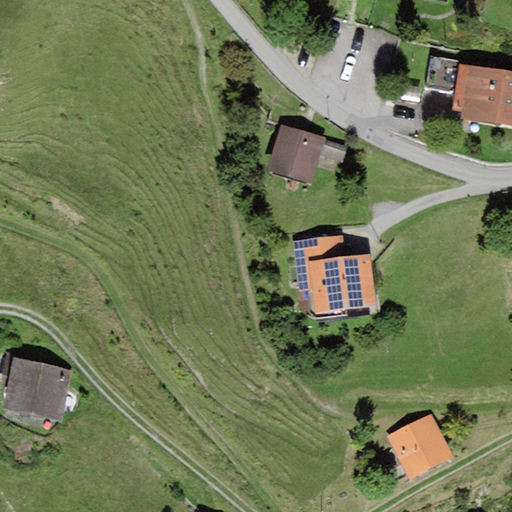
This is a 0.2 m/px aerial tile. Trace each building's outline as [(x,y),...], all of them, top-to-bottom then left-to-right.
[(511,73),(459,65),(459,60),(431,56),(427,89),(455,93),(452,111),(461,112),(460,119),(511,126),(511,73)] [(324,141),(325,138),(281,125),(266,170),(311,184),(320,156),(324,141)] [(324,141),(320,156),(342,163),(347,147),(324,141)] [(293,242),(299,291),(312,289),(315,314),(376,306),(369,253),(345,257),(342,236),(293,242)] [(13,358),(3,408),(62,421),(72,371),(13,358)] [(429,414),(386,437),(408,479),(452,456),(429,414)]
